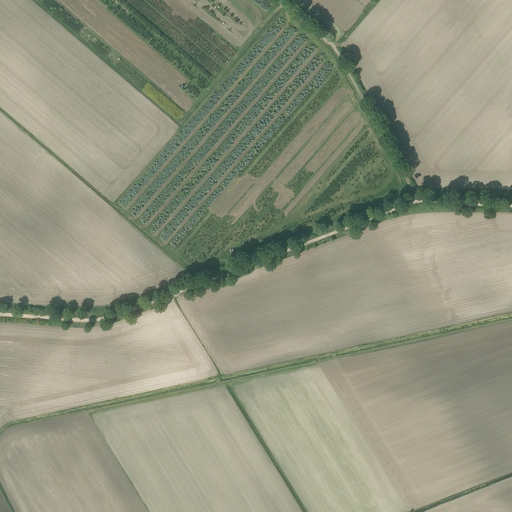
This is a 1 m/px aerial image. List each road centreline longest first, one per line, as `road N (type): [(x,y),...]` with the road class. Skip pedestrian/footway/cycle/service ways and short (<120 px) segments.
road 1 (track): [(419,202),(107,316),(0,314)]
road 2 (track): [(284,0),(330,41),(419,202)]
